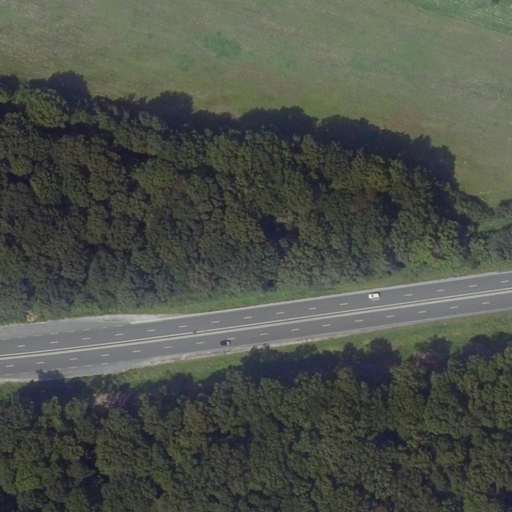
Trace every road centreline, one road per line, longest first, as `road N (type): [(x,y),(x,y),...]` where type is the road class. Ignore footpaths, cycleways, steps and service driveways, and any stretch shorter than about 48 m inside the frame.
road 1 (trunk): [(511,281),(0,348)]
road 2 (trunk): [(0,368),(457,308)]
